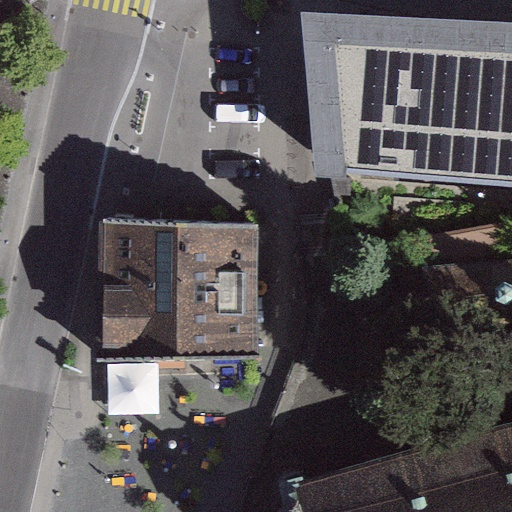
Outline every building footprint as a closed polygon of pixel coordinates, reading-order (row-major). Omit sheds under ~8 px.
[(511,22),(298,12),(312,178),(343,179),(343,175),(511,187),(511,22)] [(107,223),(106,357),(255,357),(253,223),(107,223)] [(511,253),(511,239),(511,229),(438,237),(441,261),(511,253)] [(511,260),(441,267),(445,308),(511,301),(511,260)] [(511,511),(511,394),(278,457),(285,482),(265,506),(265,511),(511,511)]
